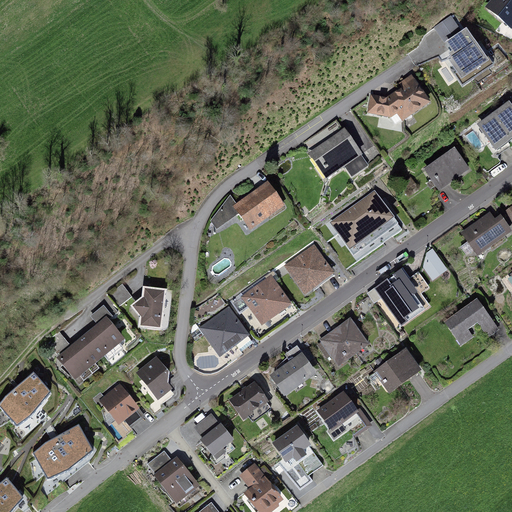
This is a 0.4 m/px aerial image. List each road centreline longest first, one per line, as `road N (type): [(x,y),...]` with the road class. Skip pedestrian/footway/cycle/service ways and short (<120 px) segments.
road 1 (residential): [(203,392),(178,348),(204,210),(225,186),(412,61)]
road 2 (residential): [(511,175),(203,392)]
road 3 (residential): [(511,348),(301,504)]
road 4 (residential): [(167,422),(56,511)]
